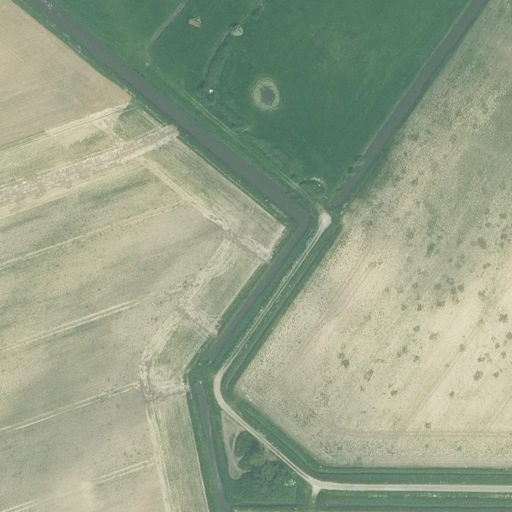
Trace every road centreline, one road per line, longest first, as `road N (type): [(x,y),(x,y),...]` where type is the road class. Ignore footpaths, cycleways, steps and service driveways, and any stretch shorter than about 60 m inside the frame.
road 1 (track): [(178,93),(325,214),(326,226),(225,369),(218,394),(317,486)]
road 2 (unclassified): [(317,486),(511,488)]
